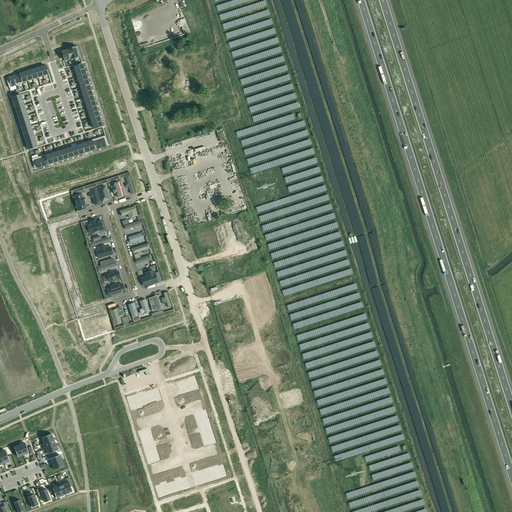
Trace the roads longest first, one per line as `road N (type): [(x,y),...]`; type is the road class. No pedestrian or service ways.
road 1 (motorway): [(360,0),(511,476)]
road 2 (motorway): [(511,405),(383,0)]
road 3 (unclassified): [(98,5),(157,192)]
road 4 (residential): [(114,372),(0,419)]
